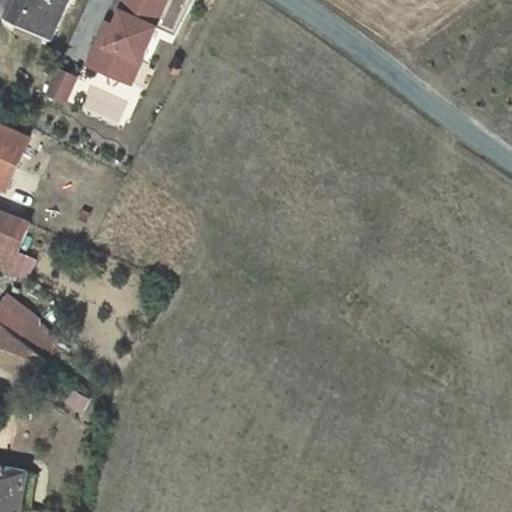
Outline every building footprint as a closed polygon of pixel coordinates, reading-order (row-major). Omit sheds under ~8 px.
[(10,0),(1,22),(49,43),(68,0),(10,0)] [(167,0),(120,0),(117,8),(120,9),(113,24),(104,42),(97,38),(86,60),(122,77),(132,57),(138,60),(167,0)] [(113,24),(105,20),(97,38),(104,42),(113,24)] [(138,60),(132,57),(122,77),(128,81),(138,60)] [(59,69),(48,92),(67,100),(77,78),(59,69)] [(0,191),(26,138),(0,125),(0,191)] [(31,225),(0,211),(0,267),(6,271),(31,225)] [(24,253),(15,273),(29,278),(38,259),(24,253)] [(29,323),(0,303),(0,322),(18,335),(29,323)] [(0,322),(0,363),(33,377),(46,355),(18,335),(0,322)] [(46,355),(33,377),(42,380),(54,360),(46,355)] [(25,475),(0,469),(0,511),(18,511),(19,508),(25,475)] [(32,476),(25,475),(19,508),(26,509),(32,476)]
